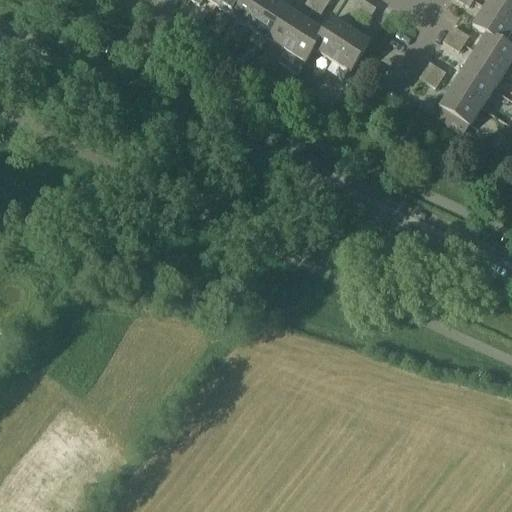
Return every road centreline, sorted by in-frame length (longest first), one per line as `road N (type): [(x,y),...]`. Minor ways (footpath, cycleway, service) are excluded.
road 1 (secondary): [(511,256),(0,24)]
road 2 (secondary): [(0,45),(511,277)]
